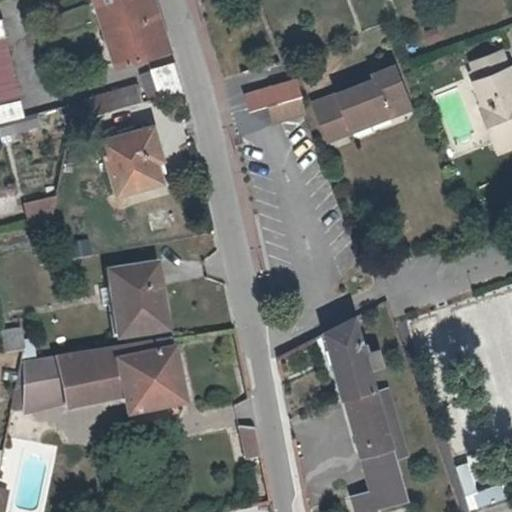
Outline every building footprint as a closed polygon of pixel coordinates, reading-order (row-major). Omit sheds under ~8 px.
[(97,0),(118,65),(172,48),(165,24),(157,0),(156,0),(97,0)] [(0,20),(0,124),(26,117),(3,20),(0,20)] [(488,143),(511,133),(511,92),(496,52),(467,64),(469,71),(465,73),(477,108),(474,109),(488,143)] [(143,74),(151,101),(185,92),(184,87),(183,83),(176,62),(152,69),(154,72),(143,74)] [(382,110),(383,115),(405,106),(388,66),(368,74),(370,78),(309,102),(323,138),(346,129),(345,125),(382,110)] [(306,114),(295,80),(242,96),(248,113),(266,108),(272,125),(306,114)] [(138,86),(71,104),(73,111),(76,124),(141,104),(144,104),(138,86)] [(345,125),(346,129),(383,115),(382,110),(345,125)] [(170,177),(156,126),(105,140),(120,192),(170,177)] [(511,133),(488,143),(491,152),(511,143),(511,133)] [(87,151),(73,149),(72,161),(87,164),(87,151)] [(33,226),(56,220),(60,201),(61,197),(29,206),(33,226)] [(104,290),(108,307),(119,304),(126,336),(173,326),(158,263),(112,272),(115,287),(104,290)] [(361,355),(350,319),(323,333),(342,397),(368,489),(349,495),(353,511),(375,511),(375,508),(404,499),(392,458),(389,448),(384,433),(372,392),(365,370),(377,366),(373,351),(361,355)] [(24,328),(4,331),(6,351),(28,348),(24,328)] [(126,345),(134,384),(139,409),(185,400),(174,338),(126,345)] [(126,345),(67,354),(76,397),(134,384),(126,345)] [(67,354),(28,360),(37,406),(76,397),(67,354)] [(384,433),(395,430),(382,389),(372,392),(384,433)] [(257,458),(265,456),(258,428),(239,427),(242,439),(247,461),(257,458)] [(389,448),(399,445),(395,430),(384,433),(389,448)] [(399,445),(389,448),(392,458),(402,455),(399,445)] [(502,497),(498,483),(470,492),(474,506),(502,497)]
